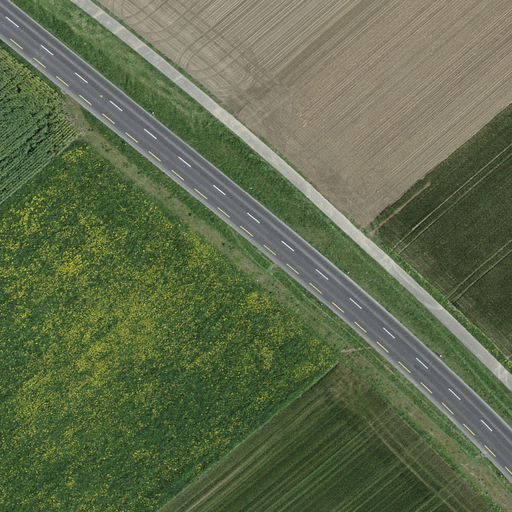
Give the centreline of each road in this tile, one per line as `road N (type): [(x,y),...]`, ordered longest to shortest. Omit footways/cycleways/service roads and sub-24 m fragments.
road 1 (secondary): [(511,454),(348,296),(0,13)]
road 2 (track): [(511,383),(318,194),(78,0)]
